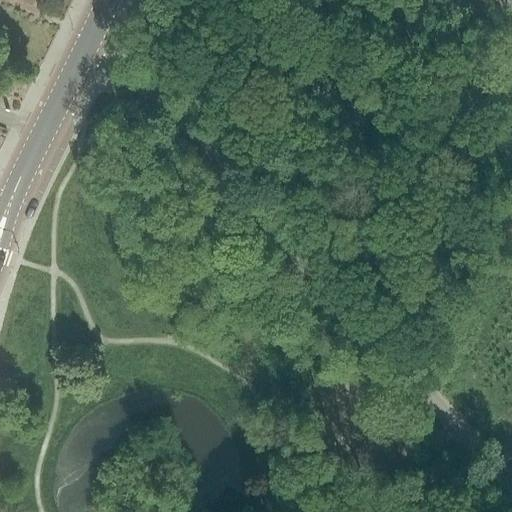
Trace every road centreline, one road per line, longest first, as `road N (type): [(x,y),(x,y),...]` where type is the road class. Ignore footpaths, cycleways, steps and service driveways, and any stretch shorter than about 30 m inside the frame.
road 1 (unclassified): [(511,491),(155,92),(87,47)]
road 2 (secondary): [(8,206),(87,47)]
